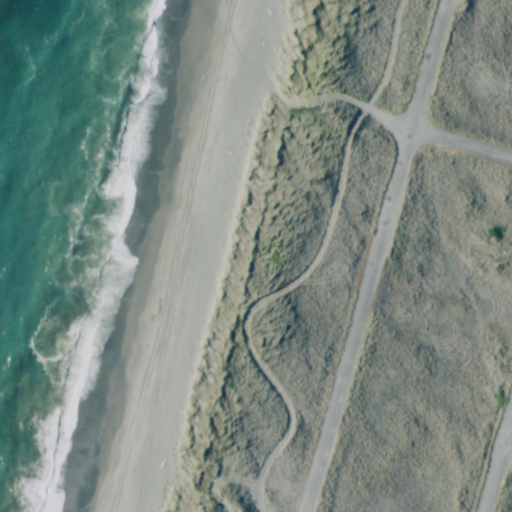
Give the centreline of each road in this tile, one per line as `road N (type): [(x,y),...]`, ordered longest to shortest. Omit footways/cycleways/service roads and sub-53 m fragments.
road 1 (track): [(256,511),(253,483),(287,424),(240,347),(240,318),(316,257),(346,130),(387,61),(397,0)]
road 2 (residential): [(308,511),(449,0)]
